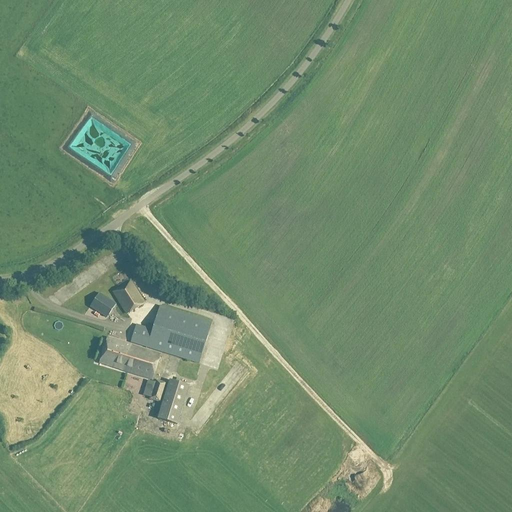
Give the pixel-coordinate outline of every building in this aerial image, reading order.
[(109,182),(132,148),(88,117),(65,151),(109,182)] [(127,315),(145,304),(129,281),(112,292),(127,315)] [(106,319),(115,307),(116,305),(99,293),(89,307),(106,319)] [(148,379),(142,398),(161,404),(166,387),(167,384),(155,380),(154,382),(152,381),(160,355),(149,351),(150,349),(198,364),(211,323),(159,307),(153,330),(136,325),(130,344),(144,348),(143,350),(107,339),(100,364),(122,371),(148,379)] [(177,426),(188,389),(189,387),(169,380),(157,419),(177,426)]
